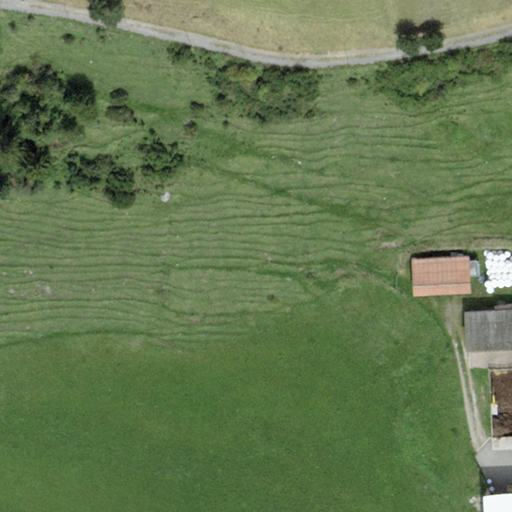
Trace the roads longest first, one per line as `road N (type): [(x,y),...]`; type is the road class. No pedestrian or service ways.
road 1 (track): [(511,39),(409,62),(310,72),(63,17),(0,12)]
road 2 (track): [(511,477),(485,451),(455,316)]
